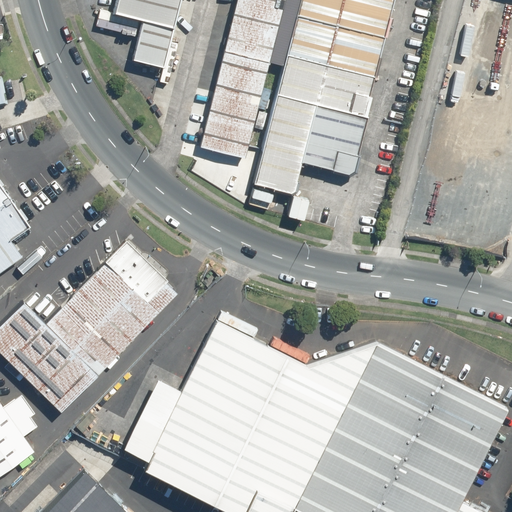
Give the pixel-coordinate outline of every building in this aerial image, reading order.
[(161,65),(177,0),(110,0),(108,10),(139,18),(129,57),(161,65)] [(282,0),(233,0),(197,145),(243,156),(282,0)] [(392,0),(295,0),(250,181),(293,192),(301,160),(350,172),(392,0)] [(0,268),(20,255),(6,236),(24,223),(0,189),(0,268)] [(0,347),(60,407),(177,291),(125,239),(46,318),(24,297),(0,320),(0,347)] [(235,511),(286,511),(291,504),(372,340),(305,363),(213,318),(178,389),(155,377),(121,445),(145,456),(140,466),(235,511)] [(502,404),(372,340),(291,504),(306,511),(484,511),(485,511),(457,497),(502,404)] [(0,470),(31,449),(0,404),(0,470)] [(128,511),(83,467),(39,511),(128,511)]
